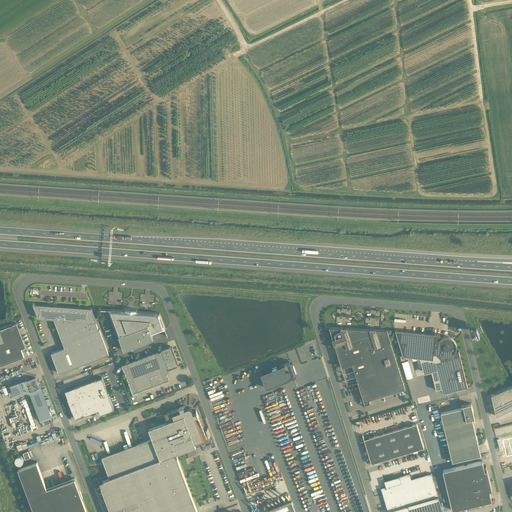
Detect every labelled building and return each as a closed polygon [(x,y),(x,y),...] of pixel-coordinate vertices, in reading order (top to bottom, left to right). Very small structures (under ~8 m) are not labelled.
[(154,304),(155,294),(150,294),(151,290),(146,289),(146,293),(142,293),(141,303),(154,304)] [(115,291),(110,291),(110,297),(114,297),(114,295),(118,295),(118,300),(121,300),(121,297),(123,297),(123,292),(115,292),(115,291)] [(51,353),(59,373),(109,355),(99,329),(98,330),(95,322),(97,322),(91,308),(33,304),(38,318),(54,319),(65,348),(51,353)] [(152,334),(163,330),(166,329),(160,313),(137,311),(137,309),(125,308),(125,310),(108,309),(102,309),(105,317),(110,317),(110,319),(112,319),(124,351),(154,339),(152,334)] [(26,347),(17,323),(0,329),(0,365),(0,366),(24,357),(21,349),(26,347)] [(352,365),(359,387),(364,405),(370,403),(369,400),(405,389),(391,342),(387,330),(375,329),(369,329),(347,328),(340,327),(340,328),(328,327),(332,339),(334,345),(342,368),(352,365)] [(441,338),(438,334),(395,330),(403,356),(420,358),(423,369),(427,368),(428,372),(431,372),(435,390),(442,388),(443,393),(467,387),(459,352),(455,351),(455,350),(456,349),(456,348),(456,347),(456,346),(456,345),(456,344),(456,343),(455,343),(455,342),(455,341),(454,341),(454,340),(453,339),(452,339),(452,338),(451,338),(451,337),(450,337),(449,337),(449,336),(448,336),(447,336),(446,336),(445,336),(444,336),(444,337),(443,337),(442,337),(441,337),(441,338)] [(178,364),(172,347),(170,346),(161,349),(161,351),(158,352),(158,351),(122,365),(133,393),(169,380),(166,373),(168,369),(177,366),(178,364)] [(266,387),(282,381),(297,376),(292,361),(279,366),(280,369),(277,370),(276,367),(260,373),(266,387)] [(102,377),(74,388),(65,391),(68,398),(67,399),(72,412),(72,411),(75,419),(85,415),(84,414),(98,409),(101,415),(114,410),(102,377)] [(39,388),(35,378),(25,382),(24,380),(10,385),(15,397),(29,391),(28,390),(30,389),(31,391),(30,392),(40,420),(51,416),(48,408),(47,408),(46,406),(48,406),(45,398),(43,398),(42,396),(44,396),(41,388),(39,388)] [(511,385),(491,395),(496,416),(511,408),(511,385)] [(463,459),(463,462),(466,462),(465,459),(481,455),(471,416),(474,416),(471,403),(461,405),(461,406),(463,405),(463,408),(440,413),(452,462),(463,459)] [(208,442),(196,410),(195,410),(196,413),(194,414),(192,411),(192,410),(191,410),(191,409),(190,409),(189,409),(188,408),(188,409),(184,410),(183,407),(186,406),(186,405),(164,414),(167,422),(149,429),(152,439),(102,458),(110,478),(100,482),(110,511),(197,511),(176,454),(208,442)] [(371,464),(406,453),(424,448),(416,423),(364,439),(371,464)] [(511,454),(511,437),(502,440),(506,456),(511,454)] [(23,460),(23,459),(23,458),(23,457),(22,456),(21,456),(21,455),(20,455),(19,455),(18,455),(17,455),(17,456),(16,456),(15,457),(15,458),(15,459),(15,460),(15,461),(15,462),(16,462),(16,463),(17,463),(18,464),(19,464),(20,464),(21,463),(22,463),(22,462),(23,462),(23,461),(23,460)] [(466,462),(463,462),(464,465),(443,471),(452,510),(492,501),(490,493),(492,493),(493,493),(486,466),(485,466),(486,468),(484,468),(482,461),(467,465),(466,462)] [(87,511),(75,478),(47,489),(37,462),(18,469),(34,511),(87,511)] [(409,511),(408,505),(438,496),(431,473),(411,479),(409,473),(384,481),(386,486),(381,488),(388,511),(386,511),(409,511)] [(295,511),(291,500),(268,509),(268,511),(295,511)]
